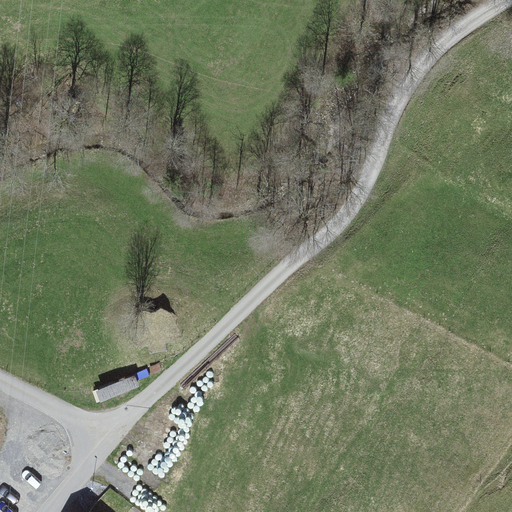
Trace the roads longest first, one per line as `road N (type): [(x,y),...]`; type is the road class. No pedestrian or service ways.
road 1 (track): [(107,441),(340,216),(424,59),(508,0)]
road 2 (residential): [(50,511),(107,441),(0,382)]
